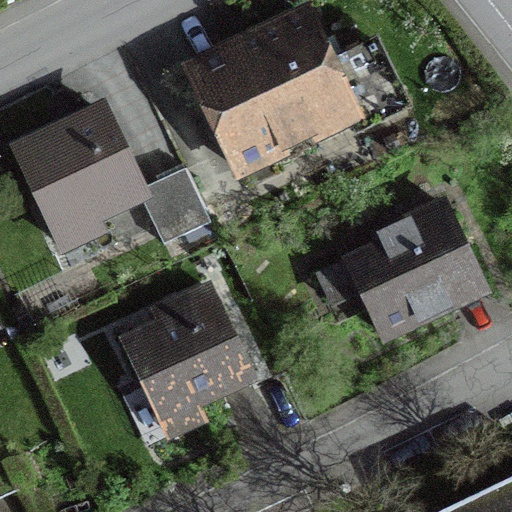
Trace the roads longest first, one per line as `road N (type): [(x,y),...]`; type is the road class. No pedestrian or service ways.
road 1 (residential): [(221,511),(511,375)]
road 2 (residential): [(0,64),(128,0)]
